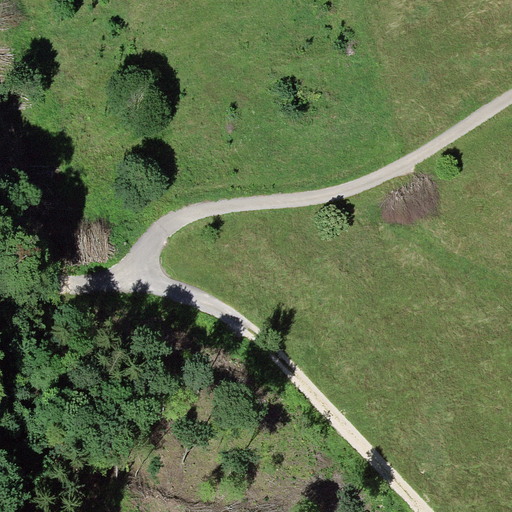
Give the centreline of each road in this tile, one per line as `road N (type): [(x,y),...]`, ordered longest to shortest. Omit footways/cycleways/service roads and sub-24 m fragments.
road 1 (track): [(138,256),(155,228),(191,212),(320,198),(383,181),(511,96)]
road 2 (track): [(424,511),(237,312),(211,294),(170,287),(138,256)]
road 3 (track): [(0,260),(48,280),(107,278),(138,256)]
